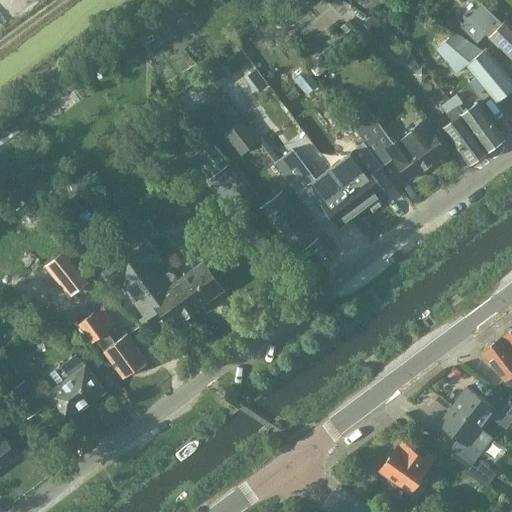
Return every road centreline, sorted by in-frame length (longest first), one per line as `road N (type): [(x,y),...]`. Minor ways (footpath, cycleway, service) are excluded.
road 1 (residential): [(202,380),(511,153)]
road 2 (tertiary): [(286,468),(511,297)]
road 3 (unclassified): [(28,511),(202,380)]
